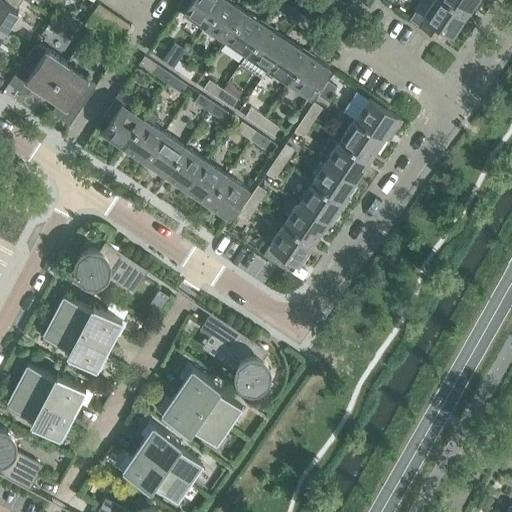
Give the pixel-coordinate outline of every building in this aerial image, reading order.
[(0,0),(0,25),(5,29),(18,8),(17,6),(21,0),(0,0)] [(180,0),(177,4),(207,24),(222,0),(180,0)] [(222,0),(207,24),(227,38),(246,10),(230,0),(222,0)] [(418,7),(412,16),(435,32),(440,24),(453,33),(468,11),(450,0),(434,0),(426,12),(418,7)] [(450,0),(468,11),(473,4),(477,7),(481,0),(450,0)] [(95,30),(109,9),(99,2),(85,24),(95,30)] [(95,30),(106,37),(120,16),(109,9),(95,30)] [(248,52),(267,25),(246,10),(227,38),(248,52)] [(120,16),(106,37),(117,45),(131,24),(120,16)] [(267,25),(248,52),(269,66),(288,39),(267,25)] [(269,66),(290,80),(308,53),(288,39),(269,66)] [(34,85),(46,93),(67,61),(47,48),(46,50),(41,47),(39,46),(37,45),(35,46),(33,47),(32,48),(27,55),(9,83),(12,85),(24,92),(25,92),(26,92),(27,92),(29,91),(34,85)] [(177,69),(183,60),(167,50),(161,58),(177,69)] [(290,80),(309,94),(311,95),(330,67),(308,53),(290,80)] [(139,64),(152,73),(167,82),(173,74),(146,55),(139,64)] [(183,60),(177,69),(189,77),(195,68),(183,60)] [(88,75),(67,61),(46,93),(58,101),(55,107),(54,107),(54,108),(54,109),(54,110),(54,111),(54,112),(55,112),(56,114),(71,124),(95,87),(96,84),(94,82),(87,77),(88,75)] [(173,74),(167,82),(181,91),(186,83),(173,74)] [(219,97),(224,88),(209,78),(203,86),(219,97)] [(329,78),(318,94),(325,99),(336,84),(329,78)] [(224,88),(219,97),(231,105),(237,96),(224,88)] [(104,131),(125,146),(144,117),(123,103),(130,93),(123,89),(103,118),(110,122),(104,131)] [(200,92),(194,100),(210,110),(215,102),(200,92)] [(370,96),(355,118),(384,137),(389,129),(393,132),(403,118),(370,96)] [(313,100),(304,113),(313,119),(322,106),(313,100)] [(222,119),(228,110),(215,102),(210,110),(222,119)] [(251,105),(245,114),(260,124),(266,116),(251,105)] [(144,117),(125,146),(146,160),(165,131),(152,122),(158,114),(150,109),(144,117)] [(294,128),(296,130),(302,134),(313,119),(304,113),(294,128)] [(276,135),(282,126),(266,116),(260,124),(276,135)] [(355,118),(341,138),(370,157),(384,137),(355,118)] [(242,119),(236,128),(252,138),(257,130),(242,119)] [(265,147),(270,139),(257,130),(252,138),(265,147)] [(165,131),(146,160),(167,174),(186,145),(165,131)] [(341,138),(327,159),(356,178),(370,157),(341,138)] [(285,142),(276,156),(284,161),(293,148),(285,142)] [(186,145),(167,174),(187,188),(207,159),(186,145)] [(266,171),(268,172),(274,176),(284,161),(276,156),(266,171)] [(187,188),(208,202),(228,173),(207,159),(187,188)] [(356,178),(327,159),(313,180),(342,199),(356,178)] [(249,188),(228,173),(208,202),(230,216),(249,188)] [(313,180),(299,201),(328,220),(332,223),(341,209),(337,206),(342,199),(313,180)] [(257,183),(248,197),(256,203),(266,189),(257,183)] [(237,213),(239,214),(246,218),(256,203),(248,197),(237,213)] [(299,201),(285,222),(313,241),(328,220),(299,201)] [(283,266),(289,256),(299,262),(313,241),(285,222),(264,253),(283,266)] [(132,289),(147,267),(107,240),(102,249),(99,247),(97,247),(96,247),(94,246),(92,246),(91,247),(88,247),(86,248),(84,249),(82,250),(81,251),(80,253),(79,254),(78,257),(77,258),(77,260),(77,261),(77,263),(77,264),(77,266),(77,267),(78,269),(79,270),(79,272),(80,273),(82,274),(83,275),(85,277),(88,278),(91,279),(93,279),(96,278),(99,278),(102,276),(103,275),(104,274),(105,273),(106,272),(132,289)] [(160,286),(151,301),(161,307),(170,292),(160,286)] [(55,313),(109,341),(115,330),(120,333),(127,319),(94,301),(91,306),(65,292),(64,293),(65,293),(55,313)] [(211,312),(211,313),(210,314),(209,315),(209,316),(208,317),(207,318),(207,319),(206,319),(206,320),(205,321),(205,322),(204,322),(204,323),(203,324),(203,325),(202,326),(202,327),(203,328),(204,328),(205,329),(206,330),(207,330),(208,331),(209,332),(210,332),(211,333),(212,334),(213,334),(214,335),(215,336),(216,336),(217,337),(216,337),(216,338),(215,338),(215,339),(215,340),(214,340),(214,341),(213,341),(213,342),(213,343),(212,343),(213,344),(215,345),(216,346),(217,347),(219,348),(220,349),(222,350),(223,350),(224,351),(226,352),(227,353),(228,354),(230,355),(231,356),(232,357),(234,358),(235,358),(236,359),(238,360),(239,361),(239,362),(238,362),(238,363),(238,364),(237,365),(237,366),(237,367),(237,368),(237,369),(237,370),(237,371),(237,372),(237,373),(238,374),(238,375),(238,376),(239,376),(239,377),(239,378),(240,379),(241,380),(242,381),(243,382),(244,382),(244,383),(245,383),(246,384),(247,384),(248,384),(248,385),(249,385),(250,385),(251,385),(252,385),(253,385),(254,385),(255,385),(256,385),(257,385),(258,385),(258,384),(259,384),(260,384),(261,383),(262,383),(262,382),(263,382),(264,381),(265,380),(265,379),(266,379),(266,378),(267,377),(267,376),(268,376),(268,375),(268,374),(269,373),(269,372),(269,371),(269,370),(269,369),(269,368),(269,367),(269,366),(269,365),(268,364),(268,363),(267,362),(267,361),(267,360),(266,360),(266,359),(265,359),(265,358),(264,357),(263,356),(262,356),(263,355),(263,354),(264,353),(264,352),(265,351),(266,350),(267,349),(267,348),(268,347),(264,345),(260,342),(256,339),(252,337),(248,334),(244,331),(240,329),(236,326),(232,323),(228,321),(227,320),(226,320),(225,319),(224,318),(223,318),(222,317),(221,317),(221,316),(220,316),(219,315),(218,315),(217,314),(216,313),(215,312),(214,312),(214,311),(213,311),(212,310),(212,311),(211,311),(211,312)] [(109,341),(55,313),(45,332),(44,331),(43,332),(70,346),(68,351),(101,369),(108,355),(103,352),(109,341)] [(18,381),(72,410),(78,399),(83,401),(91,388),(58,370),(55,375),(28,360),(28,362),(18,381)] [(185,377),(178,388),(228,422),(240,405),(241,405),(242,404),(217,387),(220,383),(189,361),(180,374),(185,377)] [(67,421),(72,410),(18,381),(8,400),(7,401),(34,415),(31,420),(65,437),(72,423),(67,421)] [(216,440),(228,422),(178,388),(171,398),(166,395),(157,408),(188,429),(191,425),(216,442),(217,441),(216,440)] [(139,445),(189,479),(201,462),(202,462),(203,461),(178,444),(181,439),(150,418),(141,431),(146,434),(139,445)] [(0,471),(28,487),(41,463),(13,448),(13,447),(14,446),(14,444),(15,443),(15,441),(15,439),(14,438),(14,436),(14,435),(13,434),(12,432),(11,431),(9,428),(8,427),(6,427),(4,425),(2,425),(1,425),(0,424),(0,471)] [(177,497),(189,479),(139,445),(132,455),(127,451),(118,464),(149,486),(152,481),(177,499),(178,497),(177,497)] [(132,511),(106,498),(98,511),(161,511),(159,509),(158,508),(157,507),(154,506),(153,505),(151,505),(148,504),(145,505),(142,506),(141,506),(139,507),(138,508),(137,509),(136,510),(135,511),(134,511),(132,511)]
